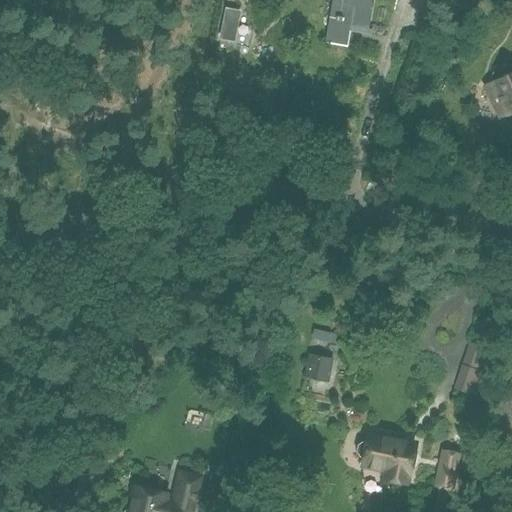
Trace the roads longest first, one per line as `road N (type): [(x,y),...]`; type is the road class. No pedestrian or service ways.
road 1 (residential): [(0,234),(204,203),(346,201),(511,216)]
road 2 (track): [(152,210),(116,161),(118,137),(144,93),(177,0)]
